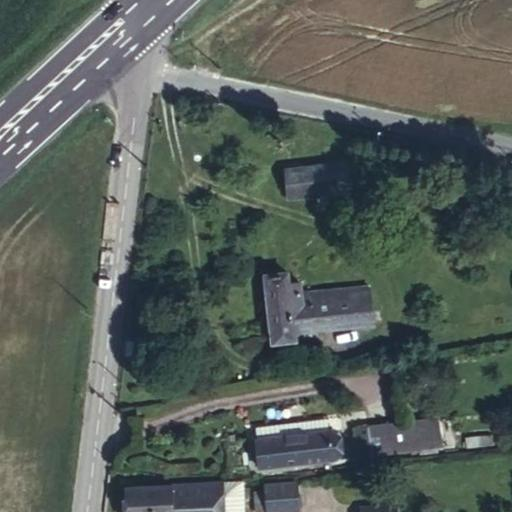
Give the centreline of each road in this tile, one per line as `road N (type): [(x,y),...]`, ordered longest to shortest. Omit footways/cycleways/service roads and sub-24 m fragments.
road 1 (tertiary): [(87,511),(138,69)]
road 2 (unclassified): [(138,69),(511,142)]
road 3 (primary): [(0,138),(148,2)]
